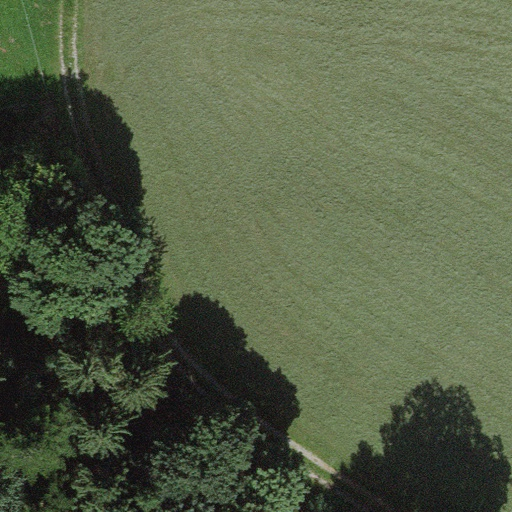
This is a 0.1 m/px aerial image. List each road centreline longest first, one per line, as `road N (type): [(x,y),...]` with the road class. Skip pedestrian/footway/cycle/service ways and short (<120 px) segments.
road 1 (track): [(394,511),(255,417),(194,354),(152,294),(75,94),(71,0)]
road 2 (track): [(0,297),(22,285),(152,294)]
